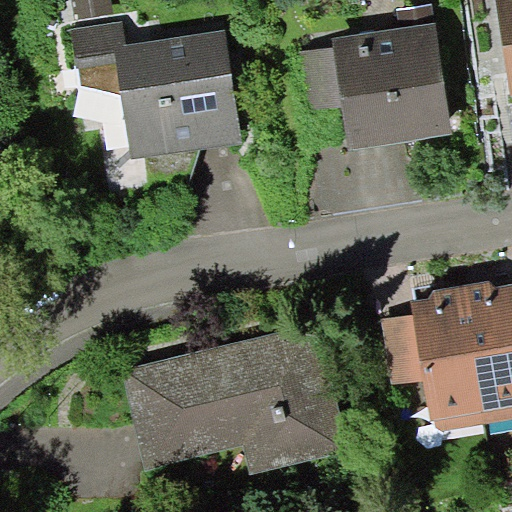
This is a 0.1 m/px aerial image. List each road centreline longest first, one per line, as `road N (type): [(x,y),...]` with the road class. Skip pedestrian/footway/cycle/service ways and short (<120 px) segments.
road 1 (residential): [(511,221),(213,264)]
road 2 (residential): [(0,361),(68,312),(213,264)]
